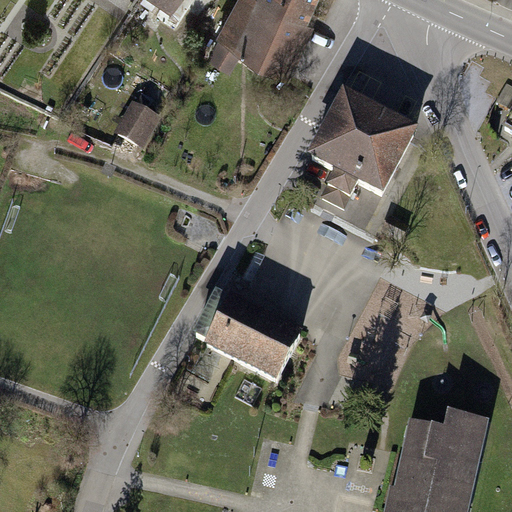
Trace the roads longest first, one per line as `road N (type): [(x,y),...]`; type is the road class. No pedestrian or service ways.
road 1 (residential): [(384,0),(122,429)]
road 2 (residential): [(428,3),(428,55),(511,251)]
road 3 (residential): [(122,429),(0,386)]
